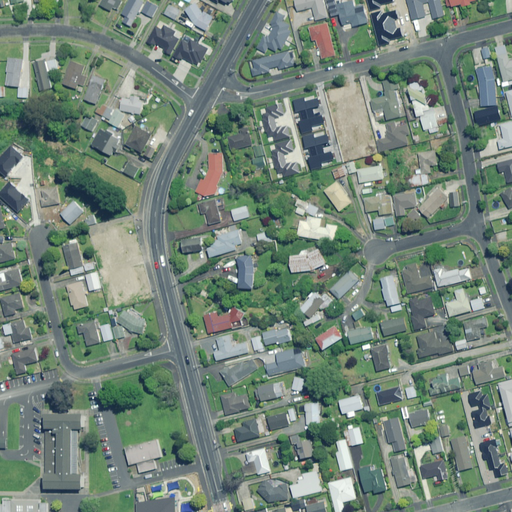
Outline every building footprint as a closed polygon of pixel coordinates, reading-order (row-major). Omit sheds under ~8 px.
[(103,0),(101,5),(113,11),(114,7),(118,0),(103,0)] [(122,0),(118,0),(114,7),(116,8),(119,10),(124,1),(122,0)] [(146,2),(142,0),(130,0),(130,1),(123,14),(127,16),(124,22),(132,26),(146,2)] [(149,0),(143,11),(148,15),(154,17),(159,6),(149,0)] [(324,0),(296,0),(299,11),(314,7),(315,13),(317,21),(329,17),(324,0)] [(326,0),(330,11),(332,11),(333,17),(336,16),(341,14),(344,25),(353,23),(355,27),(356,27),(371,23),(366,4),(357,6),(355,0),(352,0),(343,3),(342,0),(326,0)] [(381,0),(382,2),(377,3),(375,0),(367,0),(373,19),(387,16),(392,35),(403,32),(402,28),(407,27),(401,3),(395,4),(394,0),(388,0),(387,0),(381,0)] [(408,0),(413,19),(418,18),(428,15),(426,8),(424,3),(430,1),(434,16),(434,18),(446,15),(442,0),(408,0)] [(215,17),(205,11),(204,13),(197,2),(187,10),(196,24),(208,30),(215,17)] [(170,4),(165,14),(176,20),(178,17),(182,10),(170,4)] [(272,32),(288,40),(294,31),(290,29),(292,25),(284,21),(287,16),(279,11),(272,24),(274,25),(273,27),(274,28),(273,30),(272,32)] [(329,22),(310,27),(314,41),(318,40),(320,48),(321,47),(324,59),(338,55),(329,22)] [(159,44),(162,46),(171,27),(165,24),(163,29),(157,25),(148,42),(155,45),(155,44),(157,45),(158,44),(159,44)] [(381,33),(379,24),(373,25),(375,35),(381,33)] [(165,48),(165,50),(166,50),(166,51),(172,55),(181,39),(175,35),(178,31),(171,27),(162,46),(164,47),(165,48)] [(283,50),(288,40),(272,32),(271,34),(270,35),(269,35),(267,37),(265,36),(259,48),(267,53),(270,47),(278,52),(280,48),(283,50)] [(184,39),(175,56),(182,60),(182,59),(184,60),(184,58),(186,59),(191,61),(195,64),(195,62),(200,65),(201,61),(203,62),(210,48),(192,39),(193,38),(187,35),(184,40),(184,39)] [(503,53),(509,52),(507,44),(501,46),(497,47),(499,54),(503,53)] [(483,48),(485,58),(486,58),(492,56),(490,46),(486,47),(483,48)] [(291,51),(272,56),(275,68),(278,67),(280,67),(280,70),(298,65),(295,51),(291,52),(291,51)] [(499,54),(498,55),(505,81),(511,79),(511,59),(511,60),(511,58),(509,52),(503,53),(499,54)] [(275,68),(272,56),(254,61),(256,68),(253,69),(255,76),(272,72),(271,69),(273,68),(275,68)] [(21,87),(25,59),(10,57),(8,72),(9,72),(7,85),(21,87)] [(52,60),(47,61),(49,71),(59,69),(56,59),(52,60)] [(47,61),(46,60),(35,62),(39,78),(37,78),(38,81),(39,80),(42,91),(54,88),(49,71),(47,61)] [(84,75),(87,65),(72,60),(68,71),(64,84),(78,89),(80,84),(84,75)] [(487,65),(477,68),(481,81),(482,97),(482,102),(483,106),(499,104),(498,96),(496,78),(493,65),(492,65),(488,66),(488,65),(487,65)] [(85,75),(84,75),(80,84),(85,86),(88,76),(85,75)] [(90,86),(86,99),(98,104),(102,93),(107,80),(95,75),(90,86)] [(385,86),(387,91),(396,89),(401,87),(398,77),(384,80),(385,86)] [(416,80),(411,81),(412,84),(411,85),(419,115),(422,114),(426,130),(428,130),(428,129),(430,128),(432,132),(440,130),(438,126),(439,126),(438,124),(440,124),(440,125),(443,125),(442,123),(449,121),(447,117),(438,119),(437,113),(435,106),(431,107),(428,95),(429,93),(427,92),(425,85),(416,80)] [(26,88),(20,88),(20,97),(29,98),(29,88),(26,88)] [(328,91),(331,101),(341,98),(340,93),(338,88),(328,91)] [(387,95),(372,99),(375,110),(385,107),(388,119),(403,115),(400,107),(402,106),(400,99),(399,100),(396,89),(387,91),(386,91),(387,95)] [(142,97),(132,96),(132,99),(124,98),(124,100),(122,110),(123,111),(134,113),(134,114),(136,115),(137,113),(142,115),(144,104),(145,102),(141,101),(141,98),(142,97)] [(301,110),(302,115),(315,112),(315,109),(314,107),(322,105),(320,96),(307,100),(306,96),(294,99),(298,111),(301,110)] [(352,101),(351,102),(352,105),(341,108),(345,122),(357,119),(360,131),(369,129),(361,99),(352,101)] [(264,118),(265,125),(277,122),(276,120),(276,118),(281,116),(281,115),(286,114),(283,102),(267,106),(268,112),(264,113),(265,118),(264,118)] [(106,106),(104,104),(102,109),(99,107),(97,112),(104,116),(109,107),(106,106)] [(487,108),(476,111),(480,125),(504,119),(500,105),(487,108)] [(111,108),(109,107),(104,116),(112,120),(110,123),(120,128),(126,115),(122,112),(123,111),(122,110),(118,108),(114,115),(112,114),(114,110),(111,108)] [(315,112),(302,115),(304,120),(300,121),(303,132),(315,129),(314,125),(327,122),(324,114),(316,116),(316,114),(315,112)] [(89,115),(83,126),(94,131),(100,121),(89,115)] [(396,120),(387,122),(389,129),(387,129),(388,133),(387,133),(388,136),(378,139),(381,151),(410,144),(407,134),(411,133),(408,124),(398,127),(396,120)] [(505,138),(499,139),(502,149),(511,145),(511,121),(502,124),(505,138)] [(277,122),(265,125),(267,132),(269,131),(270,136),(275,135),(276,140),(292,136),(289,124),(284,126),(283,125),(278,126),(278,124),(277,122)] [(154,134),(138,125),(127,144),(144,153),(154,134)] [(249,126),(241,128),(242,133),(229,136),(232,149),(234,149),(254,144),(249,126)] [(107,132),(101,129),(92,145),(113,156),(115,152),(118,153),(118,152),(121,146),(119,145),(121,139),(115,136),(115,134),(108,130),(107,132)] [(310,146),(312,152),(325,148),(324,146),(324,143),(331,141),(329,133),(317,136),(315,132),(304,135),(307,147),(310,146)] [(341,135),(344,146),(354,144),(351,132),(341,135)] [(273,155),(275,161),(286,158),(286,156),(285,154),(291,153),(290,151),(296,150),(292,138),(276,143),(278,148),(273,149),(275,154),(273,155)] [(263,144),(254,147),(257,157),(266,154),(263,144)] [(14,145),(4,155),(16,167),(18,165),(19,163),(20,164),(26,157),(24,155),(14,145)] [(153,147),(151,146),(146,155),(152,158),(157,149),(153,147)] [(372,155),(369,146),(360,149),(361,153),(362,158),(372,155)] [(325,148),(312,152),(313,156),(310,157),(313,169),(324,166),(323,162),(336,158),(334,150),(326,152),(325,150),(325,148)] [(437,149),(420,152),(422,168),(417,169),(418,174),(409,176),(411,187),(423,185),(431,182),(430,178),(430,177),(429,173),(433,172),(432,165),(439,164),(437,149)] [(202,178),(197,191),(206,195),(216,193),(219,186),(218,186),(221,179),(225,171),(224,152),(210,153),(210,167),(210,168),(205,180),(202,178)] [(16,167),(4,155),(0,160),(0,169),(6,175),(8,177),(15,170),(14,169),(15,168),(16,167)] [(267,166),(264,156),(253,159),(256,169),(267,166)] [(286,158),(275,161),(277,168),(278,168),(280,173),(284,172),(285,177),(301,173),(298,161),(293,162),(293,161),(288,163),(287,161),(286,158)] [(511,158),(499,162),(502,172),(506,170),(510,182),(511,181),(511,158)] [(354,161),(347,164),(351,173),(354,172),(358,171),(354,161)] [(135,166),(129,163),(124,172),(136,178),(141,169),(135,166)] [(344,165),(333,170),(337,179),(345,175),(347,174),(344,165)] [(383,165),(359,169),(361,182),(385,178),(383,165)] [(325,190),(341,211),(353,202),(338,181),(325,190)] [(1,194),(11,204),(22,192),(20,190),(19,189),(20,188),(13,182),(11,184),(1,194)] [(45,198),(42,199),(44,207),(62,204),(59,187),(44,190),(45,198)] [(451,197),(440,187),(420,208),(430,218),(433,214),(434,214),(442,206),(444,208),(447,204),(445,202),(451,197)] [(511,187),(502,193),(511,208),(511,207),(511,187)] [(455,191),(451,192),(453,206),(461,205),(459,191),(455,191)] [(22,192),(11,204),(21,213),(31,202),(33,200),(26,194),(25,195),(24,193),(22,192)] [(406,208),(417,206),(419,204),(417,192),(395,195),(399,216),(407,214),(406,208)] [(387,194),(365,198),(368,212),(380,210),(381,209),(381,214),(395,212),(392,195),(387,195),(387,194)] [(207,212),(210,224),(223,221),(220,209),(220,207),(217,199),(217,198),(200,202),(203,213),(206,213),(207,212)] [(309,203),(299,198),(296,205),(299,206),(296,212),(304,215),(307,209),(306,212),(315,216),(318,211),(319,208),(310,204),(310,205),(309,205),(309,203)] [(75,200),(61,213),(72,224),(85,211),(75,200)] [(247,205),(232,210),(235,220),(250,216),(247,205)] [(422,215),(415,208),(408,215),(416,222),(422,215)] [(94,214),(89,216),(90,218),(86,219),(87,222),(87,225),(97,223),(94,214)] [(323,218),(309,216),(308,221),(301,220),(299,235),(336,241),(339,225),(328,224),(327,227),(321,226),(323,218)] [(394,216),(386,218),(387,223),(388,226),(391,225),(396,224),(394,216)] [(385,223),(385,218),(381,218),(374,219),(376,230),(386,228),(385,223)] [(244,243),(239,229),(219,235),(220,239),(211,242),(213,247),(208,248),(211,257),(238,249),(237,245),(244,243)] [(261,245),(273,242),(270,231),(258,234),(260,240),(261,245)] [(91,237),(90,237),(93,246),(103,243),(100,234),(95,236),(91,237)] [(115,235),(102,238),(109,263),(131,258),(129,250),(129,249),(123,250),(121,242),(117,243),(115,235)] [(203,237),(183,239),(185,252),(188,252),(205,249),(203,237)] [(78,241),(64,245),(70,269),(71,269),(84,266),(85,265),(78,241)] [(0,263),(18,259),(13,243),(12,243),(0,245),(0,254),(0,255),(0,254),(0,263)] [(308,254),(291,256),(293,272),(306,271),(313,270),(322,266),(327,263),(319,249),(308,254)] [(240,288),(254,288),(256,266),(252,253),(238,257),(241,268),(240,278),(240,288)] [(94,262),(85,264),(86,269),(86,271),(95,268),(94,262)] [(417,262),(408,265),(409,269),(403,270),(409,293),(435,287),(432,275),(427,276),(421,277),(417,262)] [(130,265),(117,269),(121,287),(113,289),(117,302),(125,300),(139,287),(134,281),(130,265)] [(84,266),(71,269),(72,275),(86,272),(84,266)] [(112,267),(99,270),(102,283),(106,282),(105,279),(115,277),(112,267)] [(443,268),(435,270),(440,287),(447,285),(473,278),(472,275),(470,268),(461,271),(460,268),(447,272),(446,271),(444,270),(443,268)] [(0,291),(25,285),(21,269),(6,273),(6,274),(1,275),(2,278),(0,278),(0,291)] [(351,269),(331,289),(340,299),(342,297),(361,279),(351,269)] [(97,272),(86,275),(90,291),(101,288),(97,272)] [(66,280),(65,273),(55,274),(56,281),(66,280)] [(395,275),(382,278),(385,288),(384,289),(387,300),(388,300),(389,303),(390,306),(402,303),(395,275)] [(85,291),(83,281),(67,285),(73,305),(74,305),(75,309),(89,306),(86,294),(87,293),(87,291),(85,291)] [(468,297),(465,288),(456,291),(459,300),(447,303),(451,317),(474,310),(470,297),(468,297)] [(306,313),(312,318),(321,308),(322,309),(331,306),(329,305),(333,300),(326,294),(322,297),(316,292),(316,293),(314,291),(310,296),(311,297),(301,308),(306,313)] [(21,294),(2,298),(7,317),(8,317),(18,314),(17,310),(25,308),(22,293),(21,294)] [(419,297),(410,299),(414,315),(412,316),(416,330),(428,327),(426,317),(437,314),(432,296),(420,300),(419,297)] [(483,298),(472,301),(475,311),(485,308),(484,303),(483,298)] [(230,308),(220,302),(218,306),(227,312),(230,308)] [(215,312),(205,315),(209,334),(235,327),(233,322),(242,320),(246,313),(235,307),(232,311),(230,314),(220,316),(219,311),(215,312)] [(362,309),(353,314),(355,317),(357,320),(366,315),(362,309)] [(138,318),(126,310),(118,321),(132,331),(144,334),(148,321),(138,318)] [(322,318),(319,314),(312,318),(304,322),(306,326),(322,318)] [(387,320),(381,322),(383,329),(384,328),(386,336),(409,330),(405,316),(393,320),(393,319),(387,320)] [(488,317),(465,322),(468,332),(469,341),(483,338),(481,328),(490,326),(488,317)] [(21,342),(34,339),(31,328),(27,329),(27,327),(25,320),(23,320),(11,323),(12,324),(5,326),(7,336),(13,334),(15,343),(21,342)] [(101,342),(96,321),(78,325),(80,333),(85,332),(88,346),(101,342)] [(110,324),(101,326),(105,341),(110,340),(114,339),(110,324)] [(123,325),(114,328),(116,339),(120,338),(126,336),(123,325)] [(337,327),(337,326),(317,338),(324,350),(344,337),(337,327)] [(362,328),(349,331),(353,344),(375,338),(372,326),(362,329),(362,328)] [(264,332),(267,345),(280,342),(281,344),(293,341),(289,328),(278,331),(277,329),(264,332)] [(436,331),(418,336),(421,348),(418,349),(421,358),(440,353),(441,355),(456,351),(452,339),(442,341),(441,338),(438,338),(436,331)] [(231,335),(218,338),(221,350),(215,352),(217,361),(251,352),(248,342),(236,345),(237,346),(234,347),(231,335)] [(262,336),(252,338),(256,350),(265,348),(262,336)] [(468,345),(467,339),(465,340),(457,342),(459,350),(469,347),(468,345)] [(388,344),(372,348),(378,371),(392,368),(389,355),(390,354),(388,344)] [(35,348),(13,354),(18,375),(28,372),(26,364),(38,361),(39,361),(35,348)] [(274,363),(267,364),(270,376),(307,367),(305,358),(304,352),(303,352),(299,349),(295,350),(295,348),(277,353),(279,359),(277,359),(278,362),(274,363)] [(229,366),(221,371),(230,386),(260,368),(254,358),(246,363),(244,361),(231,368),(229,366)] [(493,360),(480,363),(481,369),(474,371),(478,385),(508,377),(505,366),(496,368),(495,367),(493,360)] [(469,365),(460,368),(462,376),(471,374),(470,369),(469,365)] [(439,378),(434,379),(436,387),(430,388),(432,396),(463,388),(460,377),(451,379),(450,376),(449,376),(448,373),(439,376),(439,378)] [(306,379),(296,377),(293,389),(298,390),(303,392),(306,379)] [(507,404),(511,402),(511,380),(500,383),(502,394),(504,393),(507,404)] [(260,389),(257,390),(259,400),(262,399),(263,401),(279,398),(279,397),(284,396),(284,395),(283,393),(280,383),(276,384),(275,383),(259,387),(260,389)] [(402,386),(378,392),(381,405),(405,399),(402,386)] [(413,387),(407,389),(409,399),(418,396),(416,386),(413,387)] [(483,390),(470,394),(472,400),(474,407),(480,405),(481,409),(473,411),(475,418),(476,418),(476,419),(475,420),(478,428),(493,424),(491,415),(490,416),(488,409),(493,408),(489,394),(484,395),(483,390)] [(235,392),(221,395),(225,411),(227,415),(241,412),(240,411),(251,408),(248,394),(237,397),(235,392)] [(361,395),(340,400),(344,414),(349,413),(350,417),(357,416),(355,411),(364,409),(361,395)] [(307,411),(307,425),(321,424),(320,413),(321,413),(321,410),(320,410),(320,403),(306,404),(306,405),(305,405),(306,411),(307,411)] [(294,409),(289,410),(292,421),(295,420),(297,420),(294,409)] [(416,412),(410,414),(414,427),(426,424),(426,425),(430,424),(430,423),(432,423),(429,409),(424,410),(424,409),(416,411),(416,412)] [(85,413),(45,412),(45,428),(59,428),(58,473),(44,473),(44,488),(83,488),(83,474),(73,473),(74,427),(84,428),(85,413)] [(288,412),(269,417),(272,430),(281,428),(291,425),(288,412)] [(400,417),(385,421),(390,443),(394,442),(395,447),(396,452),(408,449),(400,417)] [(245,426),(235,429),(239,442),(262,436),(257,418),(244,422),(245,426)] [(440,427),(443,437),(447,436),(451,435),(449,425),(440,427)] [(365,443),(361,427),(345,431),(347,440),(349,446),(353,445),(353,446),(357,445),(365,443)] [(59,428),(45,428),(44,473),(58,473),(59,428)] [(297,443),(301,442),(299,434),(291,436),(293,444),(297,443)] [(456,455),(471,451),(470,448),(470,449),(467,436),(452,440),(454,447),(456,455)] [(433,446),(435,454),(445,451),(441,437),(431,440),(433,446)] [(160,438),(124,448),(130,468),(166,458),(160,438)] [(497,439),(482,443),(484,451),(485,451),(485,452),(485,453),(484,453),(486,460),(489,459),(492,469),(496,468),(498,476),(507,474),(510,474),(507,463),(502,464),(498,447),(499,447),(497,439)] [(301,442),(297,443),(297,446),(296,446),(297,451),(299,450),(301,460),(316,456),(312,440),(301,442)] [(337,453),(341,471),(351,469),(354,468),(349,446),(347,440),(338,442),(340,452),(337,453)] [(266,448),(247,453),(250,462),(256,461),(259,473),(259,475),(272,472),(266,448)] [(284,450),(278,451),(280,458),(286,457),(284,450)] [(472,454),(471,451),(456,455),(460,471),(475,468),(471,454),(472,454)] [(400,456),(392,458),(395,470),(393,471),(395,475),(396,475),(400,487),(413,484),(413,483),(411,476),(406,457),(400,459),(400,456)] [(446,460),(422,465),(425,479),(439,475),(440,481),(450,478),(446,460)] [(256,461),(250,462),(251,465),(246,466),(243,467),(245,477),(249,476),(259,473),(256,461)] [(360,469),(366,493),(376,490),(377,494),(380,493),(389,490),(383,468),(374,471),(372,466),(360,469)] [(301,484),(292,486),(295,498),(324,491),(319,471),(305,474),(305,476),(306,479),(301,480),(300,481),(301,484)] [(357,499),(352,478),(329,483),(336,511),(345,511),(346,511),(344,502),(357,499)] [(261,487),(258,490),(268,500),(270,503),(290,500),(289,494),(290,494),(288,483),(280,485),(280,487),(275,487),(268,480),(265,480),(260,486),(261,487)] [(164,498),(162,488),(154,490),(156,500),(164,498)] [(187,511),(182,494),(172,497),(173,499),(168,500),(171,511),(187,511)] [(249,499),(243,501),(246,511),(255,508),(253,498),(249,499)] [(47,511),(48,501),(0,499),(0,511),(47,511)] [(294,511),(302,509),(300,500),(292,502),(292,504),(294,511)] [(328,511),(325,501),(307,506),(307,507),(308,511),(328,511)]
